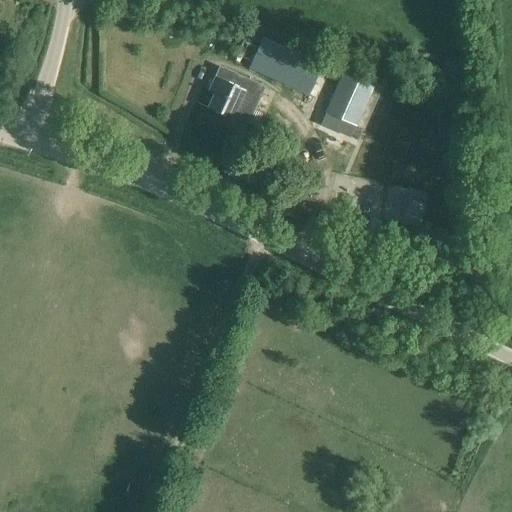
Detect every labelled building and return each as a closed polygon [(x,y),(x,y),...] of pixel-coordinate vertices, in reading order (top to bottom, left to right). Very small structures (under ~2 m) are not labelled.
[(458,0),(396,0),(396,3),(398,8),(400,13),(404,19),(408,23),(414,26),(420,28),(426,29),(432,29),(437,28),(442,25),(449,21),(453,16),(456,11),(458,5),(458,0)] [(248,31),(234,63),(308,95),(322,64),(248,31)] [(352,139),(379,79),(348,64),(320,124),(352,139)] [(216,95),(209,110),(232,120),(245,91),(217,78),(210,92),(216,95)] [(393,155),(407,124),(375,109),(361,140),(393,155)] [(438,130),(433,166),(449,168),(454,132),(438,130)]
